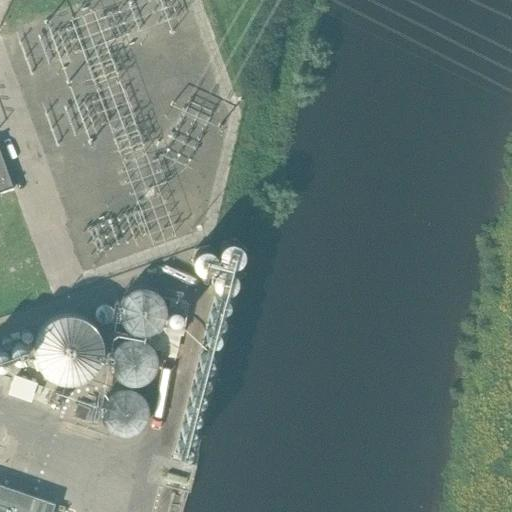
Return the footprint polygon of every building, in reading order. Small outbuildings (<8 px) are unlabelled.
[(10,189),(13,188),(0,152),(0,192),(10,189)] [(221,254),(222,257),(224,259),(226,260),(228,262),(230,262),(233,263),(236,262),(238,261),(240,260),(242,258),(244,256),(245,254),(245,251),(245,248),(244,246),(243,244),(242,242),(240,240),(237,239),(235,238),(232,238),(230,238),(227,239),(225,240),(223,242),(222,244),(221,247),(220,249),(220,252),(221,254)] [(219,259),(219,257),(219,254),(218,252),(216,250),(215,248),(213,247),(210,246),(208,245),(206,245),(203,245),(201,246),(199,248),(197,249),(196,251),(195,253),(194,256),(194,258),(194,261),(195,263),(197,265),(198,267),(200,268),(202,269),(205,270),(207,270),(210,270),(212,269),(214,267),(216,266),(217,264),(218,261),(219,259)] [(216,284),(218,286),(220,287),(223,288),(225,289),(228,289),(231,288),(233,287),(235,285),(237,283),(238,281),(239,278),(239,275),(238,273),(237,270),(236,268),(234,266),(231,265),(229,264),(226,264),(223,264),(221,265),(219,267),(217,269),(215,271),(214,273),(214,276),(214,279),(215,281),(216,284)] [(89,383),(108,360),(135,382),(116,388),(112,393),(107,418),(126,433),(139,428),(151,413),(152,409),(142,381),(160,375),(168,331),(165,323),(171,316),(173,307),(166,288),(147,284),(131,290),(110,316),(72,309),(48,318),(38,330),(35,348),(40,363),(69,386),(66,400),(74,407),(88,390),(89,383)] [(13,351),(13,353),(13,355),(14,357),(15,358),(16,359),(18,361),(20,361),(21,362),(23,362),(25,361),(27,360),(28,359),(29,358),(30,356),(31,355),(31,353),(31,351),(31,349),(30,348),(29,346),(27,345),(26,344),(24,344),(22,344),(20,344),(19,344),(17,345),(16,347),(15,348),(14,350),(13,351)] [(13,361),(13,359),(12,357),(12,356),(11,354),(10,353),(8,352),(7,351),(5,351),(3,351),(1,351),(0,351),(0,367),(1,368),(2,369),(4,369),(6,368),(8,368),(9,367),(10,366),(11,364),(12,363),(13,361)] [(32,401),(38,382),(16,375),(10,394),(32,401)] [(90,409),(77,403),(72,417),(85,422),(90,409)] [(183,450),(203,448),(201,422),(181,423),(183,450)] [(0,511),(51,511),(54,503),(36,497),(0,484),(0,511)]
